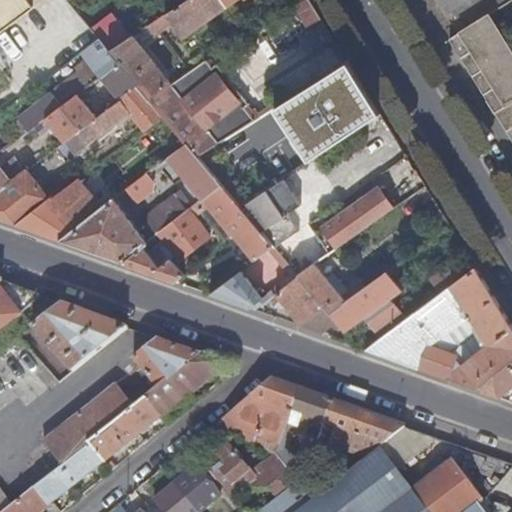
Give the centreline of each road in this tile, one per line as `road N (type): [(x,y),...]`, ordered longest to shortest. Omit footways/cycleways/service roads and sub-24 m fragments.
road 1 (residential): [(0,243),(511,423)]
road 2 (secondary): [(355,0),(511,254)]
